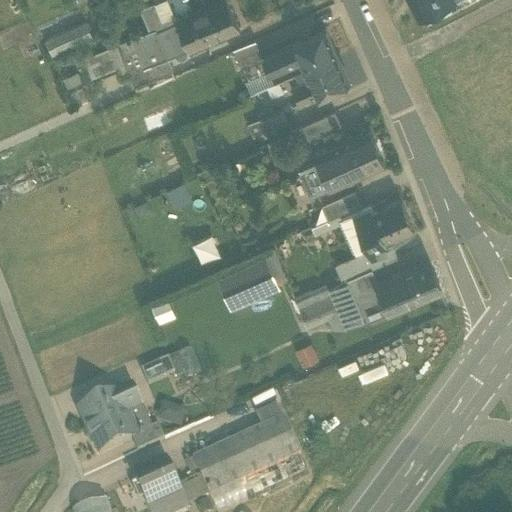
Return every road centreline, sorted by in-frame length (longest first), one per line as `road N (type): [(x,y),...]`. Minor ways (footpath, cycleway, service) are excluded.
road 1 (residential): [(453,226),(350,0)]
road 2 (residential): [(505,340),(453,226)]
road 3 (primary): [(434,437),(505,340)]
